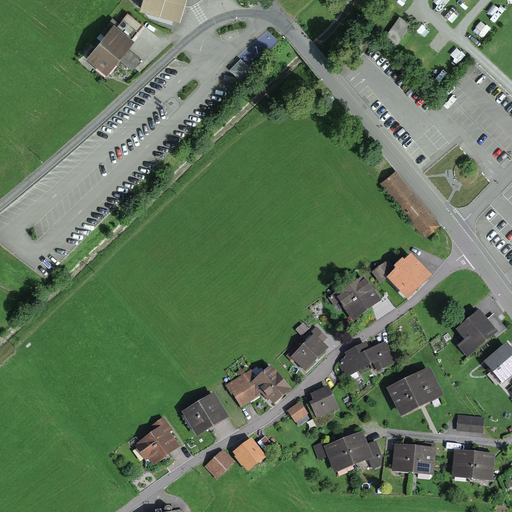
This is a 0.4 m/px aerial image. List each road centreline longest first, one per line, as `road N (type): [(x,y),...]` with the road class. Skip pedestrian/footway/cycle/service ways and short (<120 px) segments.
road 1 (residential): [(470,249),(274,411),(123,511)]
road 2 (unclassified): [(272,15),(234,13),(205,25),(0,205)]
road 3 (tertiary): [(470,249),(272,15)]
road 4 (residential): [(369,430),(511,442)]
